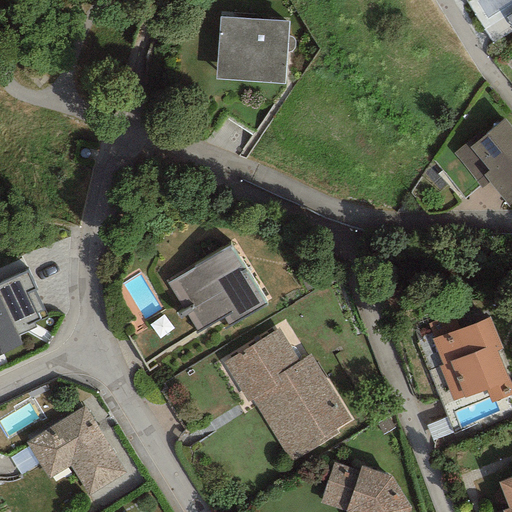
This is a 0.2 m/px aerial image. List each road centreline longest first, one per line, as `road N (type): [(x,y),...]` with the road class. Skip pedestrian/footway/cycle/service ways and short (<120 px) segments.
road 1 (residential): [(158,0),(113,120),(92,231),(85,352)]
road 2 (residential): [(85,352),(189,511)]
